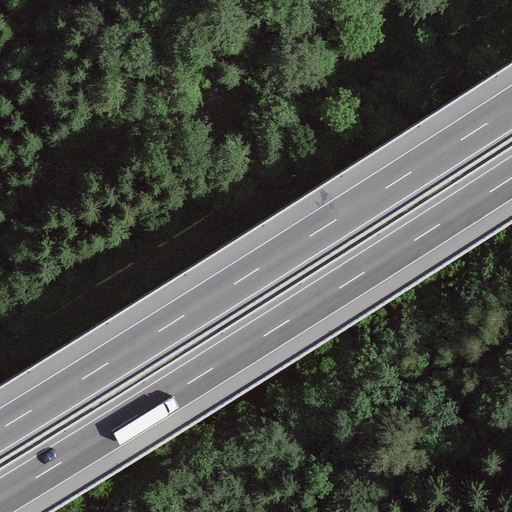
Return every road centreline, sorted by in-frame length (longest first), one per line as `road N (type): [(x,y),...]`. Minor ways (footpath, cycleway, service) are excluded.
road 1 (motorway): [(511,106),(0,429)]
road 2 (motorway): [(0,499),(511,177)]
road 3 (track): [(0,239),(69,162),(119,132),(383,64),(511,18)]
road 4 (track): [(0,349),(234,202)]
